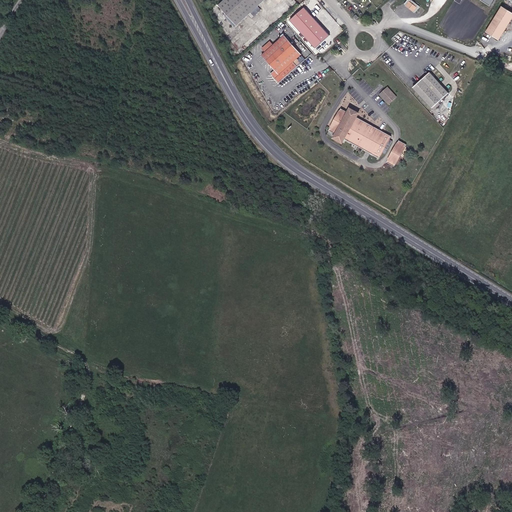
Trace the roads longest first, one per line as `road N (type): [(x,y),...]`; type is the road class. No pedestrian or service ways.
road 1 (primary): [(225,79),(287,162),(511,301)]
road 2 (unknown): [(351,78),(324,134),(368,162),(387,157),(397,127),(357,83)]
